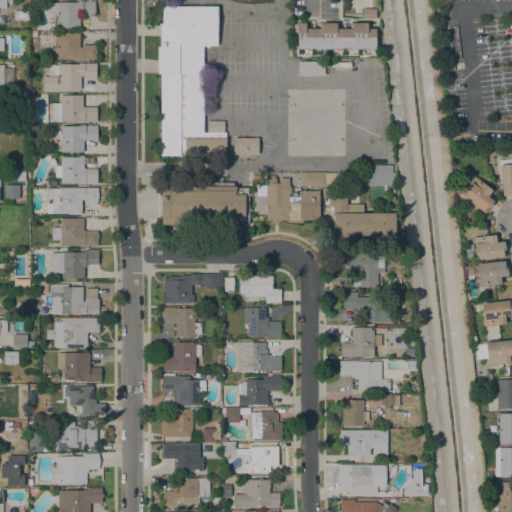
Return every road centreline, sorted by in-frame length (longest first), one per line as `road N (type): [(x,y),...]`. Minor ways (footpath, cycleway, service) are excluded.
road 1 (residential): [(124,0),(133,511)]
road 2 (residential): [(302,256),(313,511)]
road 3 (residential): [(302,256),(129,255)]
